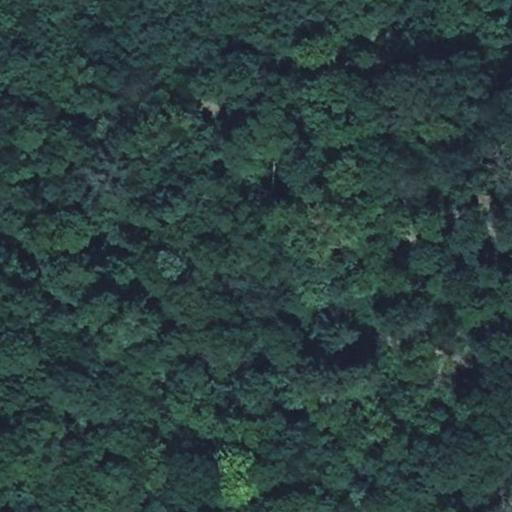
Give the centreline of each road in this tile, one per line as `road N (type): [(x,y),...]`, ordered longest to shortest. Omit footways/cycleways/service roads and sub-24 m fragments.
road 1 (track): [(458,511),(385,107)]
road 2 (track): [(364,0),(385,107),(511,83)]
